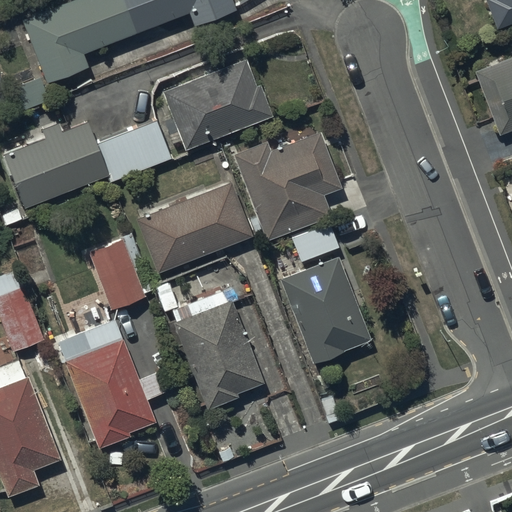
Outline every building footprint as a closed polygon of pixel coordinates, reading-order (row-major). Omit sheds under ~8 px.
[(228,0),(68,0),(20,19),(43,81),(85,66),(80,53),(186,12),(191,25),(232,9),(228,0)] [(511,0),(483,0),(493,26),(511,19),(511,0)] [(511,55),(472,71),(497,135),(511,128),(511,55)] [(247,57),(160,91),(183,149),(269,115),(247,57)] [(38,77),(7,90),(16,111),(47,99),(38,77)] [(169,155),(153,120),(95,142),(85,120),(59,132),(55,122),(39,129),(41,133),(22,141),(24,146),(21,147),(18,141),(0,149),(3,157),(0,158),(0,169),(3,177),(7,175),(23,210),(103,175),(106,182),(169,155)] [(265,142),(232,154),(262,239),(327,216),(319,196),(340,188),(320,132),(268,151),(265,142)] [(225,182),(133,221),(155,273),(247,235),(225,182)] [(326,221),(289,237),(299,262),(336,246),(326,221)] [(120,239),(87,251),(109,309),(142,296),(120,239)] [(368,339),(334,257),(276,281),(310,363),(368,339)] [(0,322),(12,351),(42,338),(20,287),(23,286),(15,269),(0,276),(0,322)] [(174,319),(170,320),(205,408),(236,395),(234,392),(260,382),(228,301),(226,301),(222,289),(170,310),(174,319)] [(112,319),(54,342),(97,449),(128,436),(126,430),(153,420),(144,399),(162,392),(154,372),(136,379),(112,319)] [(0,365),(0,483),(5,497),(35,485),(28,469),(56,458),(24,375),(18,359),(0,365)]
